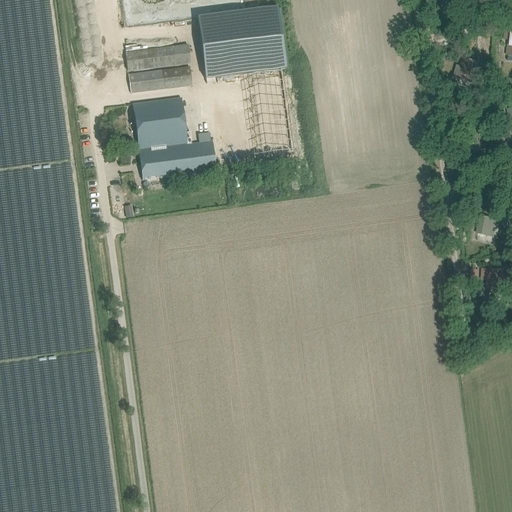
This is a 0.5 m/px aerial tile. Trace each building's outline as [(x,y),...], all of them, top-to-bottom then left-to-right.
[(286,69),(278,8),(197,19),(205,80),(286,69)] [(469,13),(472,20),(479,17),(476,10),(469,13)] [(188,46),(125,54),(128,71),(190,63),(188,46)] [(457,66),(454,77),(454,78),(463,80),(464,78),(471,80),(475,63),(463,59),(461,67),(457,66)] [(189,68),(138,74),(128,76),(130,93),(192,85),(189,68)] [(281,72),(242,77),(254,167),(292,162),(281,72)] [(142,104),(132,105),(138,150),(140,164),(142,164),(143,172),(141,172),(142,177),(142,181),(182,176),(183,178),(216,174),(215,164),(212,142),(191,145),(189,133),(185,133),(181,99),(142,104)] [(449,127),(457,128),(458,121),(450,120),(449,127)] [(472,146),(473,146),(473,150),(483,150),(483,138),(485,138),(485,127),(467,127),(467,138),(473,138),(473,144),(472,144),(472,146)] [(132,218),(130,206),(124,207),(125,219),(132,218)] [(477,234),(493,237),(494,231),(497,221),(480,218),(477,234)] [(487,277),(486,292),(503,292),(504,272),(483,271),(482,277),(487,277)]
